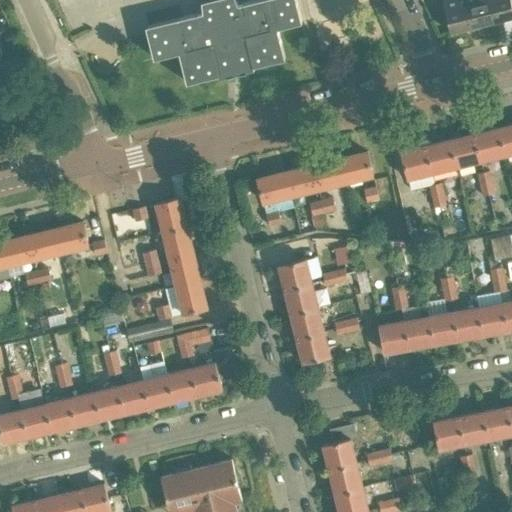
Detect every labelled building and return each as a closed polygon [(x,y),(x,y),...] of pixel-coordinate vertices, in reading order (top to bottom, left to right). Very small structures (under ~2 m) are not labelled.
[(296,0),(254,0),(238,4),(236,0),(209,0),(203,2),(204,12),(147,26),(155,58),(180,52),(188,82),(219,74),(220,77),(231,75),(231,76),(244,73),(244,71),(255,69),(254,66),(285,58),(278,28),(302,22),(296,0)] [(473,26),(466,0),(443,0),(451,32),(473,26)] [(488,0),(466,0),(473,26),(494,21),(488,0)] [(488,0),(494,21),(511,16),(511,3),(511,0),(488,0)] [(116,12),(118,28),(141,25),(138,9),(116,12)] [(511,151),(511,122),(498,126),(505,153),(511,151)] [(505,153),(498,126),(474,132),(480,159),(505,153)] [(474,132),(449,138),(456,165),(480,159),(474,132)] [(449,138),(424,144),(431,171),(456,165),(449,138)] [(431,171),(424,144),(400,150),(407,178),(431,171)] [(369,149),(341,156),(347,181),(375,174),(369,149)] [(341,156),(314,163),(320,188),(347,181),(341,156)] [(314,163),(286,170),(292,195),(320,188),(314,163)] [(286,170),(258,177),(265,201),(292,195),(286,170)] [(492,181),(489,170),(478,172),(481,184),(492,181)] [(495,192),(492,181),(481,184),(483,195),(495,192)] [(443,193),(440,182),(429,184),(431,196),(443,193)] [(377,185),(365,188),(368,201),(380,198),(377,185)] [(445,204),(443,193),(431,196),(434,207),(445,204)] [(164,230),(187,224),(180,196),(157,202),(164,230)] [(334,196),(322,199),(325,211),(337,208),(334,196)] [(322,199),(311,202),(314,214),(325,211),(322,199)] [(145,205),(132,208),(135,220),(148,217),(145,205)] [(267,213),(269,226),(282,223),(279,211),(267,213)] [(324,213),(313,216),(316,227),(327,224),(324,213)] [(84,220),(56,227),(62,251),(90,244),(84,220)] [(187,224),(164,230),(171,257),(194,251),(187,224)] [(62,251),(56,227),(29,233),(35,258),(62,251)] [(495,259),(502,257),(511,255),(511,232),(510,233),(510,234),(491,238),(495,259)] [(29,233),(2,240),(8,265),(35,258),(29,233)] [(108,252),(108,250),(104,238),(92,241),(96,255),(108,252)] [(8,265),(2,240),(0,240),(0,278),(11,276),(8,265)] [(335,251),(339,266),(353,263),(349,247),(335,251)] [(146,263),(158,260),(155,249),(143,252),(146,263)] [(200,279),(194,251),(171,257),(177,284),(200,279)] [(286,289),(313,282),(306,257),(280,264),(286,289)] [(161,272),(158,260),(146,263),(149,275),(161,272)] [(48,266),(37,269),(40,282),(52,279),(48,266)] [(504,277),(502,266),(491,268),(493,279),(504,277)] [(348,279),(347,273),(345,268),(334,271),(337,282),(348,279)] [(40,282),(37,269),(25,272),(28,285),(40,282)] [(371,291),(366,270),(356,272),(360,293),(371,291)] [(337,282),(334,271),(323,273),(326,285),(337,282)] [(455,286),(453,275),(442,277),(444,288),(455,286)] [(506,288),(504,277),(493,279),(495,291),(506,288)] [(200,279),(177,284),(184,312),(207,307),(200,279)] [(319,306),(313,282),(286,289),(292,313),(319,306)] [(406,295),(404,284),(393,286),(395,298),(406,295)] [(457,298),(455,286),(444,288),(446,300),(457,298)] [(130,295),(136,309),(150,303),(145,289),(130,295)] [(324,294),(325,304),(351,304),(351,293),(324,294)] [(408,307),(406,295),(395,298),(397,309),(408,307)] [(511,329),(511,299),(503,301),(508,330),(511,329)] [(503,301),(478,306),(484,335),(508,330),(503,301)] [(169,303),(156,306),(159,318),(172,315),(169,303)] [(319,306),(292,313),(298,337),(325,331),(319,306)] [(478,306),(454,311),(459,339),(484,335),(478,306)] [(459,339),(454,311),(429,315),(435,344),(459,339)] [(114,322),(111,312),(102,315),(104,325),(114,322)] [(64,313),(48,316),(50,327),(66,323),(64,313)] [(435,344),(429,315),(405,320),(410,349),(435,344)] [(47,316),(39,318),(42,329),(49,327),(47,316)] [(360,328),(358,316),(346,319),(349,330),(353,329),(360,328)] [(349,330),(346,319),(335,322),(338,333),(349,330)] [(410,349),(405,320),(380,324),(385,353),(410,349)] [(134,340),(150,336),(147,324),(130,328),(134,340)] [(212,340),(208,327),(189,331),(192,342),(192,344),(212,340)] [(192,342),(189,331),(177,334),(179,346),(192,342)] [(331,355),(325,331),(298,337),(304,362),(331,355)] [(159,339),(147,342),(150,354),(162,351),(159,339)] [(195,354),(192,344),(192,342),(179,346),(182,357),(195,354)] [(119,361),(116,350),(105,352),(107,364),(119,361)] [(224,364),(227,376),(241,373),(238,360),(224,364)] [(70,373),(67,361),(56,364),(59,375),(70,373)] [(121,372),(119,361),(107,364),(110,375),(121,372)] [(192,367),(198,394),(223,388),(216,361),(192,367)] [(192,367),(167,373),(174,400),(198,394),(192,367)] [(22,385),(19,373),(8,376),(10,387),(22,385)] [(73,384),(70,373),(59,375),(62,387),(73,384)] [(174,400),(167,373),(143,379),(150,406),(174,400)] [(143,379),(119,385),(125,412),(150,406),(143,379)] [(24,396),(22,385),(10,387),(13,399),(24,396)] [(119,385),(94,391),(101,418),(125,412),(119,385)] [(101,418),(94,391),(70,397),(77,424),(101,418)] [(77,424),(70,397),(46,403),(52,430),(77,424)] [(52,430),(46,403),(22,409),(28,436),(52,430)] [(511,433),(511,424),(508,406),(484,410),(489,438),(511,433)] [(28,436),(22,409),(0,414),(0,428),(3,442),(28,436)] [(489,438),(484,410),(459,415),(465,443),(489,438)] [(465,443),(459,415),(434,420),(439,448),(465,443)] [(350,437),(350,438),(356,437),(352,424),(330,429),(333,442),(350,437)] [(350,437),(333,442),(324,444),(330,469),(356,462),(350,438),(350,437)] [(378,450),(381,463),(392,460),(389,447),(378,450)] [(381,463),(378,450),(367,452),(370,465),(381,463)] [(462,467),(475,464),(473,453),(460,455),(462,467)] [(237,511),(235,501),(243,499),(239,485),(236,486),(233,473),(236,472),(233,458),(189,469),(190,472),(177,475),(176,472),(162,475),(170,506),(209,497),(211,505),(193,509),(193,511),(237,511)] [(362,486),(356,462),(330,469),(336,493),(362,486)] [(477,475),(475,464),(462,467),(464,478),(477,475)] [(396,489),(416,485),(413,473),(393,478),(396,489)] [(449,476),(436,479),(440,496),(444,499),(453,497),(449,476)] [(82,489),(87,511),(102,511),(111,510),(105,483),(82,489)] [(363,511),(368,511),(362,486),(336,493),(340,511),(363,511)] [(87,511),(82,489),(59,494),(63,511),(87,511)] [(63,511),(59,494),(36,499),(38,511),(63,511)] [(401,496),(390,498),(393,511),(404,509),(401,496)] [(389,511),(393,511),(390,498),(379,501),(381,511),(389,511)] [(38,511),(36,499),(12,505),(14,511),(38,511)]
